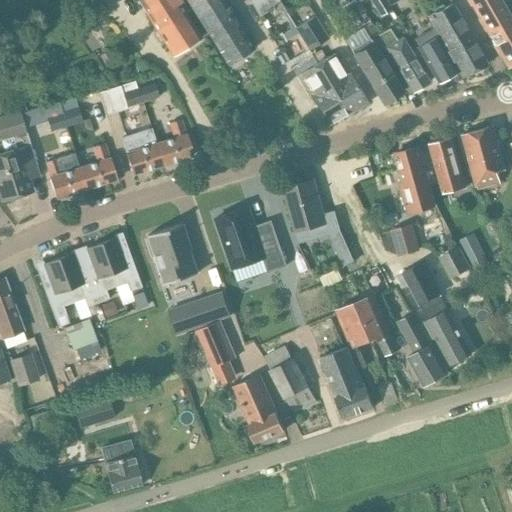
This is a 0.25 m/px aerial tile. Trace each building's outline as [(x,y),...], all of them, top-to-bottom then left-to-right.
[(188,12),(180,0),(137,0),(145,13),(173,56),(202,38),(186,13),(188,12)] [(222,0),(187,0),(228,65),(253,49),(246,37),(249,34),(237,15),(233,17),(222,0)] [(277,0),(252,0),(250,1),(260,17),(280,4),(277,0)] [(335,0),(340,8),(352,0),(335,0)] [(511,20),(500,0),(468,0),(507,67),(511,64),(511,20)] [(427,17),(430,21),(462,78),(486,64),(468,33),(452,3),(431,14),(427,17)] [(294,28),(308,51),(329,39),(315,15),(294,28)] [(402,39),(397,42),(388,28),(378,35),(387,48),(413,92),(429,83),(402,39)] [(456,73),(436,38),(430,29),(413,39),(439,83),(456,73)] [(387,105),(394,100),(394,98),(403,93),(379,52),(370,38),(351,50),(359,63),(383,105),(385,104),(387,105)] [(320,67),(348,114),(367,103),(350,75),(347,76),(335,55),(316,66),(317,68),(320,67)] [(317,68),(316,66),(301,75),(314,95),(312,97),(329,126),(348,114),(320,67),(317,68)] [(104,117),(118,112),(127,110),(126,107),(143,102),(138,87),(137,88),(135,82),(97,93),(104,117)] [(138,87),(143,102),(160,97),(155,82),(138,87)] [(21,110),(18,99),(7,102),(10,113),(21,110)] [(77,108),(62,112),(67,126),(82,122),(77,108)] [(38,170),(31,146),(24,125),(21,113),(20,113),(19,111),(0,117),(0,140),(4,154),(0,155),(0,191),(0,192),(3,200),(31,192),(25,174),(38,170)] [(62,112),(45,118),(49,132),(67,126),(62,112)] [(173,139),(156,145),(163,165),(193,155),(187,135),(182,119),(168,123),(173,139)] [(497,173),(506,170),(493,126),(462,134),(478,190),(501,184),(497,173)] [(156,145),(138,150),(133,134),(121,138),(126,154),(132,175),(163,165),(156,145)] [(452,138),(429,144),(443,195),(466,188),(452,138)] [(97,163),(80,169),(86,189),(117,179),(111,159),(109,159),(105,143),(92,147),(97,163)] [(404,183),(400,184),(408,214),(436,206),(419,147),(396,154),(404,183)] [(80,169),(62,174),(57,158),(44,162),(56,199),(86,189),(80,169)] [(312,181),(285,189),(297,232),(325,224),(312,181)] [(248,207),(215,218),(232,269),(263,258),(268,272),(286,266),(272,226),(259,230),(257,226),(255,227),(248,207)] [(181,224),(147,236),(149,241),(146,242),(151,257),(154,256),(163,284),(197,273),(181,224)] [(398,257),(413,253),(406,226),(390,231),(398,257)] [(473,272),(488,265),(474,233),(459,240),(473,272)] [(101,243),(116,287),(127,283),(130,292),(141,287),(124,238),(115,241),(114,238),(101,243)] [(87,251),(80,253),(98,303),(109,299),(106,290),(116,287),(101,243),(86,248),(87,251)] [(459,248),(439,258),(449,277),(451,275),(457,287),(473,279),(466,267),(469,266),(459,248)] [(72,254),(58,259),(74,302),(84,299),(87,307),(98,303),(80,253),(73,256),(72,254)] [(63,306),(74,302),(58,259),(44,264),(45,266),(37,269),(55,319),(66,315),(63,306)] [(423,261),(413,267),(403,272),(417,301),(419,305),(430,299),(440,294),(423,261)] [(322,276),(325,285),(342,279),(339,269),(322,276)] [(5,279),(0,280),(0,332),(2,338),(23,330),(20,322),(20,321),(5,279)] [(229,317),(221,293),(183,305),(191,330),(229,317)] [(357,303),(372,340),(377,338),(386,357),(400,350),(392,334),(373,296),(357,303)] [(372,340),(357,303),(336,311),(352,349),(372,340)] [(471,355),(454,324),(447,310),(426,321),(449,366),(453,364),(471,355)] [(448,373),(433,345),(415,312),(396,322),(414,355),(408,358),(424,386),(448,373)] [(88,319),(64,328),(73,350),(76,349),(80,360),(101,352),(88,319)] [(220,321),(197,330),(212,367),(235,357),(220,321)] [(285,400),(294,415),(316,403),(293,358),(291,359),(284,346),(264,356),(270,371),(268,373),(283,401),(285,400)] [(366,387),(364,387),(348,347),(319,357),(335,398),(343,419),(374,408),(366,387)] [(0,386),(7,384),(7,381),(10,380),(0,351),(0,386)] [(17,387),(39,380),(30,353),(9,360),(17,387)] [(278,415),(277,415),(260,375),(234,387),(251,425),(247,427),(247,428),(248,428),(254,442),(253,442),(254,443),(285,430),(285,429),(284,429),(278,415)] [(390,382),(377,387),(384,408),(398,403),(390,382)] [(114,417),(108,398),(73,409),(79,428),(114,417)] [(112,493),(142,485),(134,455),(104,463),(112,493)]
